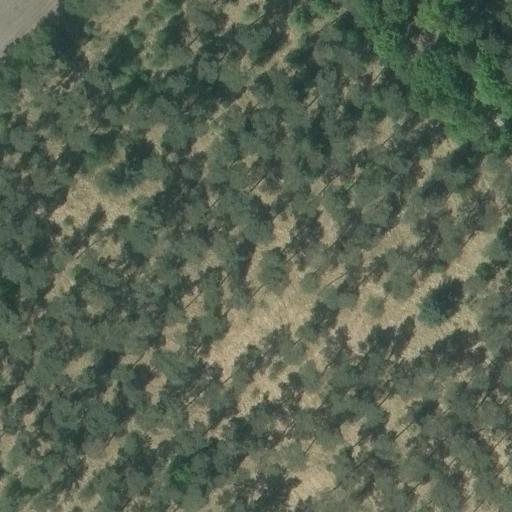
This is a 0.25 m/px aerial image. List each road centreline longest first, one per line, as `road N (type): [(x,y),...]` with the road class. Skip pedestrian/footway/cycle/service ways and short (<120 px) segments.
road 1 (track): [(89,511),(0,305)]
road 2 (track): [(416,0),(441,50),(490,111),(511,125)]
